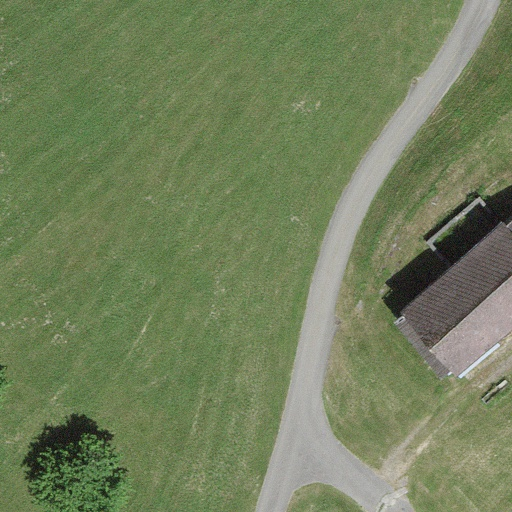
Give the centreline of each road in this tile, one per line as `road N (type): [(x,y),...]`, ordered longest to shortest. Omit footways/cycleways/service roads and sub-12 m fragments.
road 1 (residential): [(298,431),(348,221),(485,0)]
road 2 (residential): [(394,511),(298,431)]
